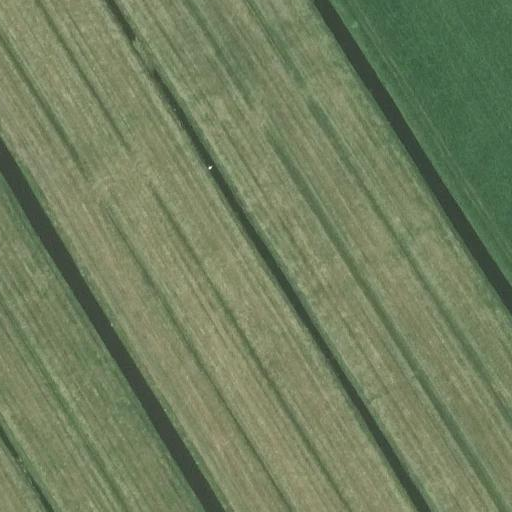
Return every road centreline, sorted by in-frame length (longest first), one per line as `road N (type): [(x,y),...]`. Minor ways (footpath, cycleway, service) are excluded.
road 1 (track): [(246,511),(0,104)]
road 2 (track): [(511,260),(350,0)]
